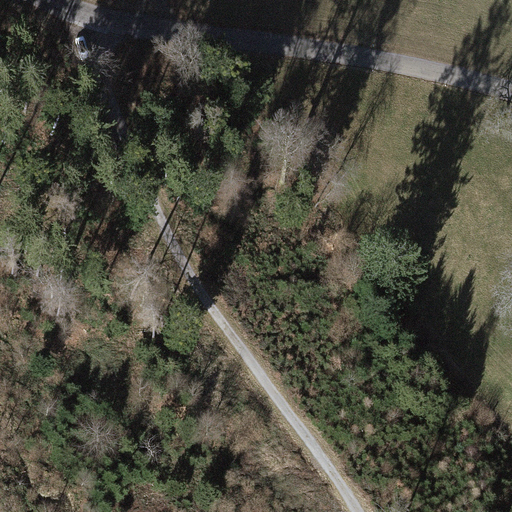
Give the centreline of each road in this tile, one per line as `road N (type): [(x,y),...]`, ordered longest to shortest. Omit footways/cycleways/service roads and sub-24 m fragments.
road 1 (track): [(90,20),(131,169),(203,297),(356,511)]
road 2 (unclassified): [(52,0),(90,20),(340,53),(511,92)]
